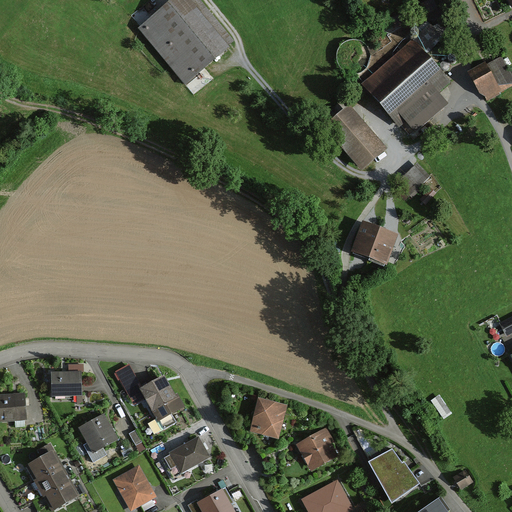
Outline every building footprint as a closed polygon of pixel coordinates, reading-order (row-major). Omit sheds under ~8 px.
[(184,88),(231,51),(190,0),(175,0),(138,31),(184,88)] [(511,0),(502,0),(510,15),(511,14),(511,0)] [(362,87),(399,129),(406,123),(415,134),(449,105),(439,94),(452,83),(415,41),(362,87)] [(511,73),(501,56),(474,73),(492,101),(511,88),(511,73)] [(359,175),(386,151),(348,108),(321,132),(359,175)] [(398,182),(412,195),(431,174),(417,161),(398,182)] [(394,236),(364,226),(354,256),(384,266),(394,236)] [(506,340),(511,336),(511,318),(499,326),(506,340)] [(129,365),(115,373),(134,406),(144,400),(158,424),(185,408),(178,394),(175,395),(165,377),(142,389),(129,365)] [(82,373),(51,373),(52,398),(82,398),(82,373)] [(0,423),(23,423),(22,395),(0,396),(0,423)] [(437,398),(429,403),(441,420),(449,414),(437,398)] [(249,433),(278,440),(286,408),(257,401),(249,433)] [(118,443),(105,416),(78,429),(92,456),(118,443)] [(296,446),(311,473),(340,458),(326,431),(296,446)] [(198,437),(168,454),(181,476),(211,459),(198,437)] [(61,467),(53,451),(28,465),(36,481),(61,467)] [(392,451),(369,465),(391,506),(420,486),(405,463),(402,465),(392,451)] [(70,482),(61,467),(36,481),(44,496),(70,482)] [(138,469),(116,481),(132,509),(154,497),(138,469)] [(464,472),(453,479),(460,490),(471,483),(464,472)] [(301,501),(306,511),(351,511),(355,510),(340,480),(301,501)] [(78,498),(70,482),(44,496),(53,511),(78,498)] [(233,511),(223,491),(197,505),(200,511),(233,511)] [(449,511),(450,511),(441,498),(421,511),(449,511)]
